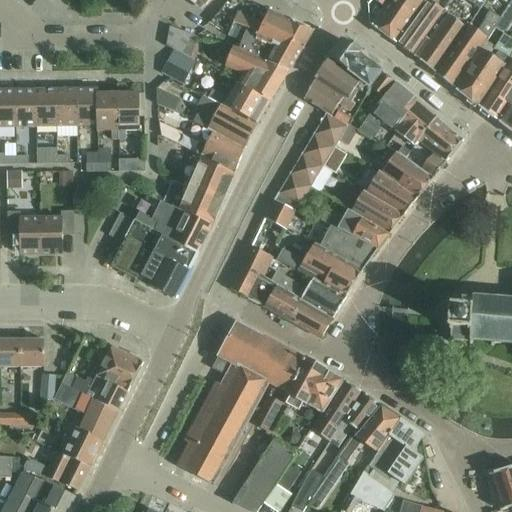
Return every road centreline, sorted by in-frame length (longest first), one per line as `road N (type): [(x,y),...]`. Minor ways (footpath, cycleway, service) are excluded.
road 1 (residential): [(172,336),(241,187),(341,15)]
road 2 (residential): [(491,137),(398,243),(327,357)]
road 3 (residential): [(220,300),(312,111)]
road 4 (residential): [(137,477),(220,300)]
road 5 (residential): [(491,137),(341,15)]
road 6 (residential): [(327,357),(432,423),(464,467)]
road 7 (residential): [(0,304),(104,306),(172,336)]
road 8 (residential): [(0,5),(38,37),(147,38)]
road 9 (residential): [(108,465),(172,336)]
road 10 (residential): [(327,357),(220,300)]
